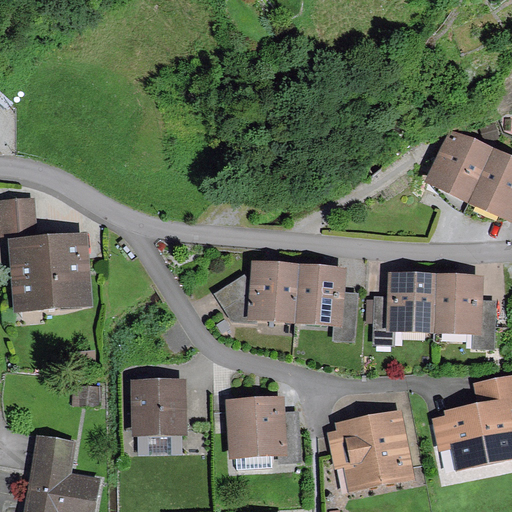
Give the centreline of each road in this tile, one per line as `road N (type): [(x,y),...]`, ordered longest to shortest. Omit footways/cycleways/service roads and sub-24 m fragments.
road 1 (residential): [(130,224),(186,325),(213,355),(307,387),(441,389)]
road 2 (residential): [(511,254),(381,257),(130,224)]
road 3 (residential): [(130,224),(51,182),(0,172)]
